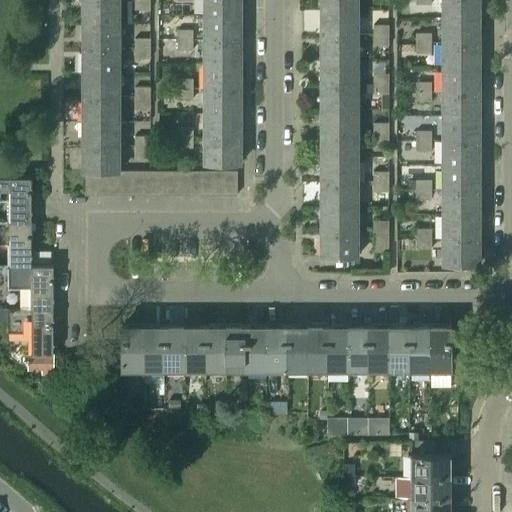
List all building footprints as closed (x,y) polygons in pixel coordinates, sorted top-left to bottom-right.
[(119,23),(118,0),(82,0),(83,23),(119,23)] [(150,10),(149,0),(133,0),(134,10),(150,10)] [(241,15),(240,0),(204,0),(204,15),(241,15)] [(357,10),(357,0),(321,0),(321,10),(357,10)] [(479,18),(478,0),(442,0),(443,18),(479,18)] [(357,35),(357,10),(321,10),(321,35),(357,35)] [(241,39),(241,15),(204,15),(204,39),(241,39)] [(479,43),(479,18),(443,18),(443,43),(479,43)] [(119,47),(119,23),(83,23),(83,47),(119,47)] [(388,35),(388,25),(373,25),(373,35),(388,35)] [(193,39),(192,30),(178,30),(178,39),(193,39)] [(430,43),(430,33),(416,33),(416,43),(430,43)] [(357,59),(357,35),(321,35),(321,59),(357,59)] [(388,45),(388,35),(373,35),(373,45),(388,45)] [(150,48),(150,38),(134,38),(134,48),(150,48)] [(193,49),(193,39),(178,39),(178,50),(193,49)] [(241,64),(241,39),(204,39),(204,64),(241,64)] [(430,54),(430,43),(416,43),(416,54),(430,54)] [(479,67),(479,43),(443,43),(443,67),(479,67)] [(119,73),(119,57),(119,47),(83,47),(83,72),(119,73)] [(150,59),(150,48),(134,48),(134,59),(150,59)] [(357,84),(357,59),(321,59),(321,84),(357,84)] [(241,89),(241,64),(204,64),(204,88),(241,89)] [(479,91),(479,67),(443,67),(443,91),(479,91)] [(119,97),(119,73),(83,72),(83,97),(119,97)] [(389,83),(389,73),(374,73),(374,83),(389,83)] [(193,87),(193,77),(177,77),(177,87),(193,87)] [(432,91),(432,81),(416,81),(416,91),(432,91)] [(389,93),(389,83),(374,83),(374,93),(389,93)] [(357,108),(357,84),(321,84),(321,108),(357,108)] [(150,96),(150,87),(134,87),(134,96),(150,96)] [(192,97),(193,87),(177,87),(177,97),(192,97)] [(241,113),(241,89),(204,88),(204,113),(241,113)] [(432,101),(432,91),(416,91),(416,101),(432,101)] [(479,115),(479,91),(443,91),(443,115),(479,115)] [(150,106),(150,96),(134,96),(134,107),(150,106)] [(119,122),(119,97),(83,97),(83,121),(119,122)] [(357,132),(357,108),(321,108),(321,132),(357,132)] [(241,138),(241,113),(204,113),(204,138),(241,138)] [(479,140),(479,115),(443,115),(443,140),(479,140)] [(119,146),(119,122),(83,121),(83,146),(119,146)] [(389,131),(389,122),(374,122),(374,132),(389,131)] [(192,136),(192,126),(178,126),(178,137),(192,136)] [(431,140),(431,130),(416,130),(416,140),(431,140)] [(389,142),(389,131),(374,132),(374,142),(389,142)] [(357,157),(357,132),(321,132),(321,157),(357,157)] [(150,145),(150,136),(143,136),(134,136),(134,145),(150,145)] [(193,147),(192,137),(192,136),(178,137),(177,147),(193,147)] [(241,162),(241,138),(204,138),(205,162),(241,162)] [(431,150),(431,140),(416,140),(416,150),(431,150)] [(479,165),(479,140),(443,140),(443,165),(479,165)] [(150,156),(150,145),(134,145),(134,156),(150,156)] [(119,170),(119,146),(83,146),(83,171),(85,171),(96,171),(108,171),(119,171),(119,170)] [(357,181),(357,157),(321,157),(321,182),(357,181)] [(479,189),(479,165),(443,165),(443,189),(479,189)] [(119,194),(120,171),(119,170),(119,171),(108,171),(108,195),(119,194)] [(131,195),(131,170),(120,171),(119,194),(131,195)] [(143,194),(144,170),(131,170),(131,195),(143,194)] [(155,194),(155,170),(144,170),(143,194),(155,194)] [(167,194),(167,170),(155,170),(155,194),(167,194)] [(179,194),(179,170),(167,170),(167,194),(179,194)] [(190,194),(191,170),(179,170),(179,194),(190,194)] [(202,194),(202,170),(191,170),(190,194),(202,194)] [(214,194),(214,170),(202,170),(202,194),(214,194)] [(225,194),(226,170),(214,170),(214,194),(225,194)] [(237,194),(237,170),(226,170),(225,194),(237,194)] [(96,195),(96,171),(85,171),(85,195),(96,195)] [(108,195),(108,171),(96,171),(96,195),(108,195)] [(389,181),(389,171),(373,171),(374,181),(389,181)] [(31,200),(31,177),(0,177),(0,200),(7,200),(7,221),(31,221),(31,200)] [(431,188),(431,179),(416,179),(416,188),(431,188)] [(357,205),(357,181),(321,182),(321,205),(357,205)] [(389,191),(389,181),(374,181),(373,191),(389,191)] [(431,199),(431,189),(431,188),(416,188),(416,199),(431,199)] [(479,213),(479,189),(443,189),(443,213),(479,213)] [(357,230),(357,205),(321,205),(321,230),(357,230)] [(479,238),(479,213),(443,213),(443,238),(479,238)] [(31,245),(31,221),(7,221),(0,220),(0,244),(7,244),(8,265),(31,265),(31,245)] [(388,231),(388,220),(373,220),(373,231),(388,231)] [(431,238),(431,228),(416,228),(416,238),(431,238)] [(358,255),(357,230),(321,230),(321,255),(358,255)] [(388,251),(388,231),(373,231),(373,250),(388,251)] [(431,248),(431,238),(416,238),(416,248),(431,248)] [(479,263),(479,238),(443,238),(443,263),(479,263)] [(20,309),(53,309),(53,265),(31,265),(8,265),(8,288),(20,288),(20,309)] [(53,309),(20,309),(8,309),(8,332),(30,332),(30,353),(53,353),(53,332),(53,309)] [(183,369),(183,323),(183,326),(168,326),(168,324),(163,324),(163,369),(183,369)] [(204,369),(204,324),(199,324),(199,326),(184,326),(184,323),(183,323),(183,369),(204,369)] [(163,369),(163,324),(159,324),(159,326),(143,326),(143,369),(163,369)] [(224,369),(224,324),(223,324),(223,326),(209,326),(209,324),(204,324),(204,369),(224,369)] [(245,369),(245,324),(240,324),(240,326),(225,326),(225,324),(224,324),(224,369),(245,369)] [(265,369),(265,324),(265,326),(250,326),(250,324),(245,324),(245,369),(265,369)] [(286,369),(286,324),(281,324),(281,327),(266,327),(266,324),(265,324),(265,369),(286,369)] [(306,369),(306,324),(306,326),(291,326),(291,324),(286,324),(286,369),(306,369)] [(327,369),(327,324),(322,324),(322,326),(307,326),(307,324),(306,324),(306,369),(327,369)] [(347,368),(347,324),(347,326),(332,326),(332,324),(327,324),(327,369),(347,368)] [(368,368),(368,324),(363,324),(363,327),(348,327),(348,324),(347,324),(347,368),(368,368)] [(389,368),(389,324),(387,324),(387,327),(373,326),(373,324),(368,324),(368,368),(389,368)] [(408,368),(408,324),(403,324),(403,327),(389,327),(389,324),(389,368),(408,368)] [(429,368),(429,324),(428,324),(428,327),(414,327),(414,324),(408,324),(408,368),(429,368)] [(451,368),(451,325),(445,325),(445,327),(430,327),(430,324),(429,324),(429,368),(451,368)] [(143,369),(143,326),(143,325),(122,325),(122,369),(143,369)] [(451,476),(451,454),(436,453),(436,440),(412,441),(412,453),(408,454),(408,455),(412,455),(411,476),(451,476)] [(451,498),(451,476),(411,476),(411,497),(451,498)] [(451,511),(451,498),(411,497),(411,511),(451,511)]
